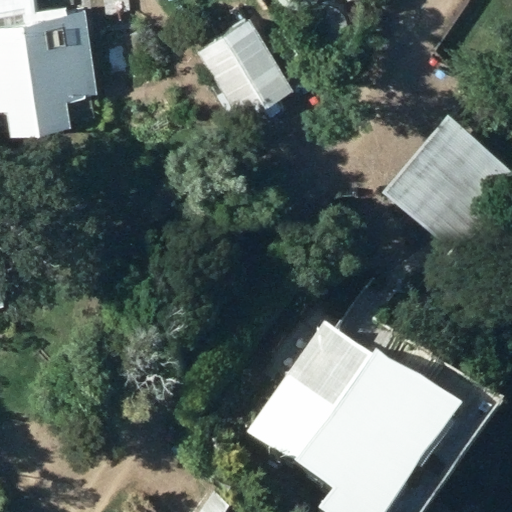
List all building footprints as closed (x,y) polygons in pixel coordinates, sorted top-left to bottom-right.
[(0,0),(0,81),(15,80),(16,105),(101,101),(100,75),(103,73),(99,2),(94,2),(93,0),(0,0)] [(251,0),(202,31),(245,103),(299,71),(256,0),(251,0)] [(440,123),(400,173),(455,217),(495,166),(440,123)] [(335,308),(254,423),(340,484),(327,503),(340,511),(392,511),(471,402),(335,308)] [(225,511),(174,480),(154,511),(225,511)]
